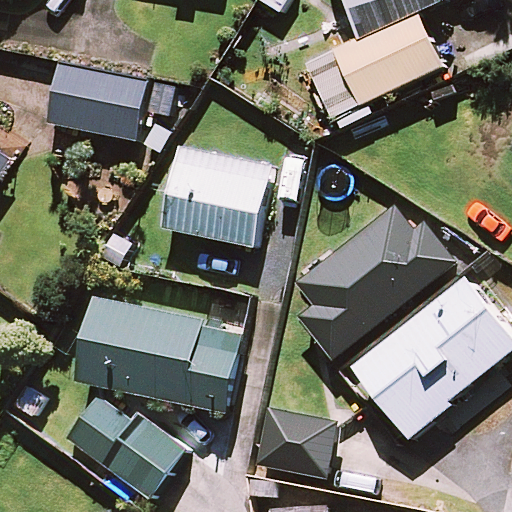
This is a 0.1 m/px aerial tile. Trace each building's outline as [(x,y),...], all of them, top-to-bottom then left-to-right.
[(350,0),(367,45),(314,64),(325,93),(318,96),(327,120),(447,77),(425,15),(449,7),(446,0),(350,0)] [(154,84),(66,68),(55,127),(143,144),(154,84)] [(0,189),(18,162),(0,150),(0,189)] [(280,170),(187,151),(170,232),(263,252),(280,170)] [(466,268),(415,203),(305,289),(322,310),(307,322),(340,365),(466,268)] [(511,373),(511,331),(472,281),(359,370),(420,447),(511,373)] [(250,337),(103,304),(85,384),(231,418),(250,337)] [(192,453),(107,396),(75,445),(159,501),(192,453)] [(341,425),(274,417),(268,469),(335,476),(341,425)]
